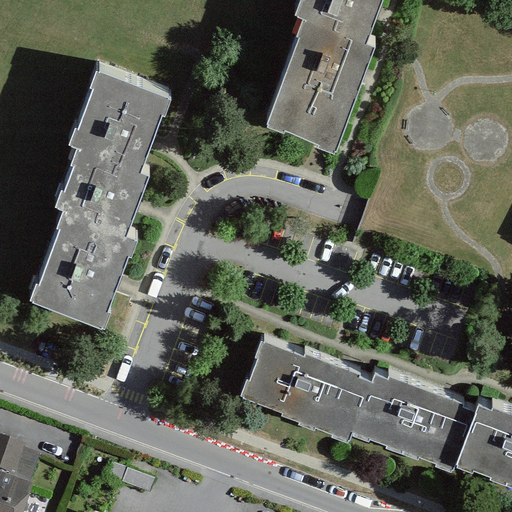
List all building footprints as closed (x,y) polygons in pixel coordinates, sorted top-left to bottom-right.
[(313,17),(362,36),(376,0),(293,0),(290,8),(313,17)] [(307,32),(311,33),(278,118),(293,124),(295,120),(319,129),(317,135),(332,141),(372,40),(362,36),(313,17),(307,32)] [(72,151),(136,174),(158,113),(161,114),(167,99),(92,72),(86,89),(89,90),(74,131),(70,129),(64,148),(72,151)] [(58,214),(123,238),(145,177),(136,174),(72,151),(66,168),(69,169),(60,193),(56,192),(49,211),(58,214)] [(24,304),(100,332),(107,313),(104,312),(125,254),(128,256),(134,242),(123,238),(58,214),(53,229),(55,230),(34,289),(30,288),(24,304)] [(358,366),(360,361),(306,343),(270,331),(250,388),(291,403),(289,410),(351,432),(353,426),(372,371),(358,366)] [(375,363),(372,371),(353,426),(455,462),(457,456),(476,401),(463,396),(465,391),(391,365),(390,368),(375,363)] [(511,475),(511,405),(491,398),(490,401),(477,397),(476,401),(457,456),(511,475)] [(0,437),(0,477),(15,483),(28,448),(0,437)] [(0,511),(25,511),(34,490),(15,483),(0,477),(0,511)]
